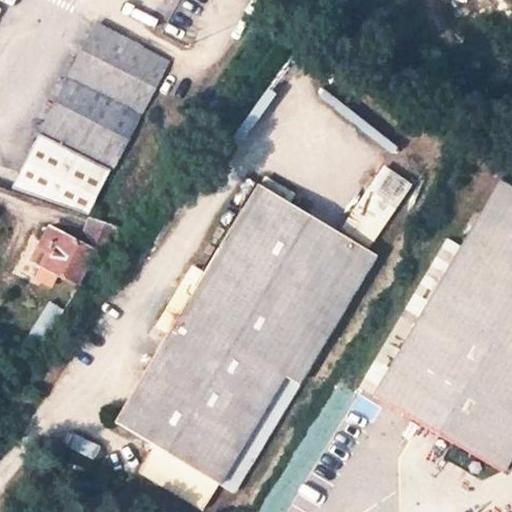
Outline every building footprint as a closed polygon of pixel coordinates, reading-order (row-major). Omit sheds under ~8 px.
[(97,25),(13,192),(87,217),(167,61),(97,25)] [(511,454),(511,165),(387,381),(511,454)] [(380,167),(349,227),(377,241),(407,181),(380,167)] [(234,493),(376,251),(258,181),(180,313),(115,422),(155,446),(138,474),(202,511),(204,511),(221,486),(234,493)] [(91,218),(84,233),(94,245),(92,250),(50,228),(33,261),(79,285),(118,227),(91,218)] [(63,313),(49,305),(33,330),(20,323),(12,336),(42,346),(63,313)]
